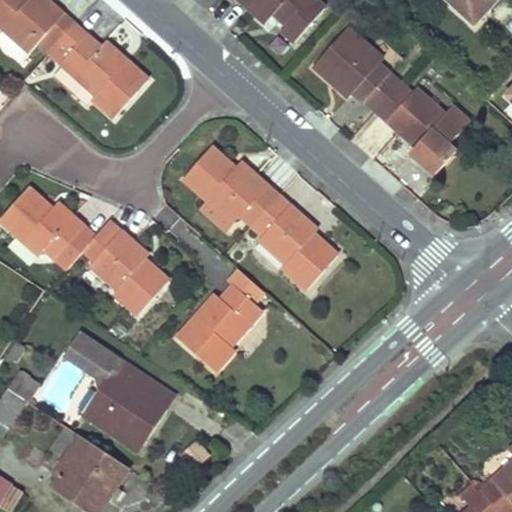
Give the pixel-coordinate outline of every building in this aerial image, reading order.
[(0,0),(0,23),(28,50),(47,29),(64,11),(51,0),(0,0)] [(241,0),(264,20),(274,11),(284,21),(280,25),(293,39),(324,4),(319,0),(241,0)] [(449,0),(471,21),(490,1),(488,0),(449,0)] [(64,11),(47,29),(58,38),(74,20),(64,11)] [(58,38),(48,49),(81,79),(71,89),(85,103),(92,95),(113,115),(146,77),(105,37),(99,43),(74,20),(58,38)] [(375,107),(399,80),(379,61),(382,56),(347,24),(312,62),(346,93),(350,89),(362,100),(365,97),(375,107)] [(399,80),(375,107),(415,143),(409,149),(435,172),(456,148),(447,140),(469,118),(451,102),(443,110),(415,85),(411,90),(399,80)] [(211,143),(181,175),(204,195),(231,219),(238,211),(250,221),(277,192),(239,157),(234,163),(211,143)] [(27,184),(0,214),(0,218),(38,252),(43,246),(65,266),(81,248),(95,232),(56,198),(51,203),(27,184)] [(277,192),(250,221),(261,232),(258,236),(283,260),(280,263),(306,287),(337,252),(313,230),(316,227),(277,192)] [(204,195),(197,203),(224,226),(231,219),(204,195)] [(95,232),(81,248),(92,258),(88,263),(115,286),(112,290),(137,312),(168,277),(144,255),(147,251),(109,217),(95,232)] [(258,285),(235,264),(226,274),(232,280),(219,294),(213,289),(175,333),(214,367),(234,346),(229,342),(261,307),(249,295),(258,285)] [(92,375),(110,349),(82,330),(63,357),(92,375)] [(16,338),(6,352),(17,359),(26,345),(16,338)] [(82,409),(138,448),(168,406),(142,388),(150,377),(110,349),(92,375),(101,381),(82,409)] [(7,386),(25,397),(30,400),(40,384),(18,369),(7,386)] [(142,388),(168,406),(176,395),(150,377),(142,388)] [(7,386),(0,396),(0,428),(3,431),(25,397),(7,386)] [(58,473),(51,483),(97,511),(129,465),(77,431),(52,469),(58,473)] [(200,465),(212,455),(199,439),(186,449),(200,465)] [(500,489),(493,482),(480,494),(497,511),(511,511),(511,449),(510,452),(511,454),(511,463),(504,471),(511,480),(500,489)] [(0,471),(0,501),(10,508),(23,490),(9,480),(11,478),(0,471)] [(511,480),(504,471),(493,482),(500,489),(511,480)] [(497,511),(480,494),(472,484),(460,495),(470,507),(463,511),(497,511)]
